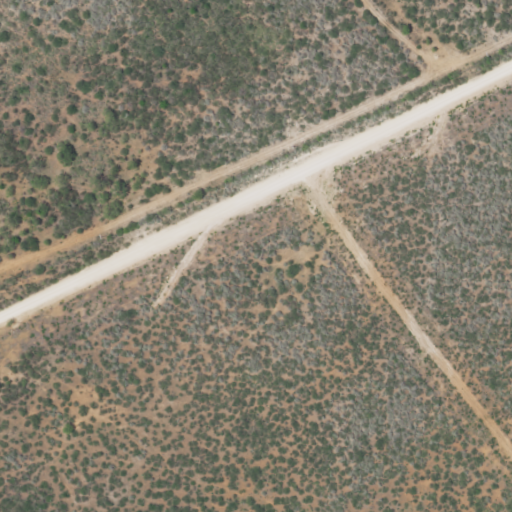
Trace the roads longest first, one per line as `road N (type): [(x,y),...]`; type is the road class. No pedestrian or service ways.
road 1 (residential): [(0,313),(298,168),(355,130),(511,60)]
road 2 (residential): [(511,452),(298,168)]
